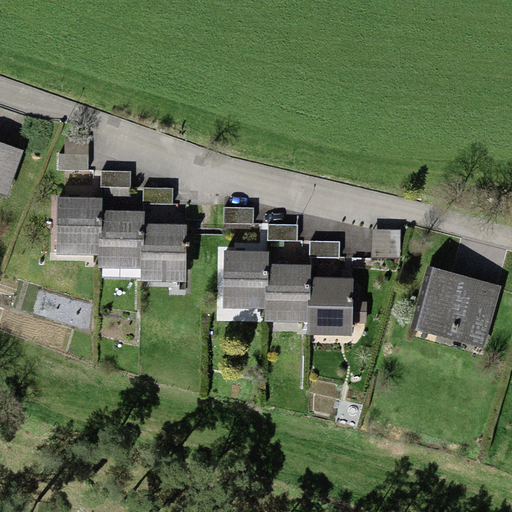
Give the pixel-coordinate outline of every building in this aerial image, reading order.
[(0,152),(0,201),(3,203),(18,158),(0,152)] [(57,162),(57,175),(85,175),(85,162),(57,162)] [(128,180),(102,179),(101,202),(127,203),(128,180)] [(170,193),(143,193),(143,206),(169,207),(170,193)] [(101,208),(58,208),(58,256),(101,256),(101,221),(101,208)] [(250,214),(227,215),(227,229),(251,228),(250,214)] [(142,221),(101,221),(101,256),(101,273),(142,272),(142,236),(142,221)] [(294,232),(268,232),(268,247),(294,248),(294,232)] [(184,236),(142,236),(142,272),(142,286),(184,286),(184,236)] [(337,247),(309,247),(309,262),(337,263),(337,247)] [(266,262),(223,262),(224,310),(267,310),(266,275),(266,262)] [(307,275),(266,275),(267,310),(267,327),(307,327),(307,290),(307,275)] [(496,294),(437,280),(422,340),(481,354),(496,294)] [(349,290),(307,290),(307,327),(307,340),(349,340),(349,290)]
